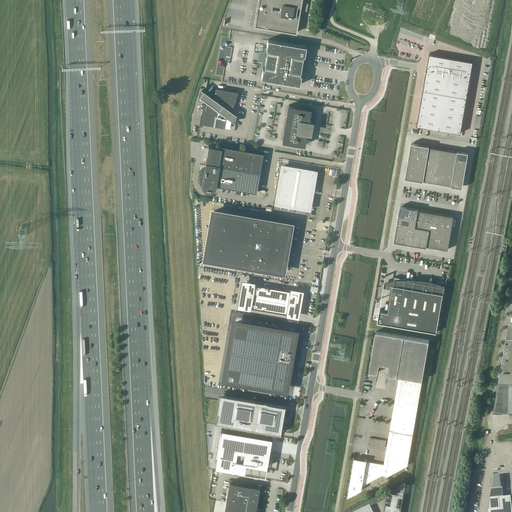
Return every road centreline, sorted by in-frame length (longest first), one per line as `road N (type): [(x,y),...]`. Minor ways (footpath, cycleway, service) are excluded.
road 1 (motorway): [(140,407),(121,0)]
road 2 (motorway): [(75,0),(89,316)]
road 3 (motorway): [(89,316),(78,383),(77,511)]
road 4 (motorway): [(89,316),(98,511)]
road 5 (unclassified): [(334,247),(360,98)]
road 6 (unclassified): [(310,387),(334,247)]
road 7 (unclassified): [(290,511),(310,387)]
